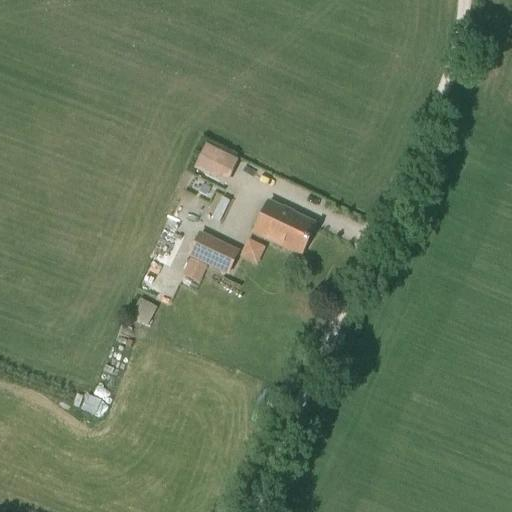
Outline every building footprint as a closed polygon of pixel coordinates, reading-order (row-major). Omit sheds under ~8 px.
[(236,183),(246,159),(211,145),(202,170),(236,183)] [(301,256),(315,227),(267,203),(253,233),(301,256)] [(227,273),(237,253),(198,235),(188,255),(227,273)] [(268,266),(275,247),(255,240),(249,259),(268,266)] [(207,268),(190,260),(181,277),(199,285),(207,268)]
